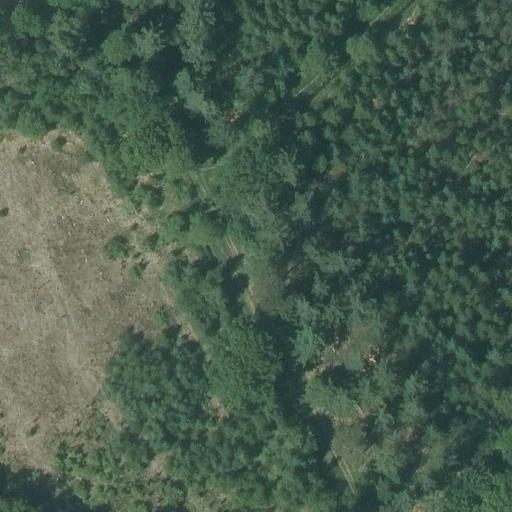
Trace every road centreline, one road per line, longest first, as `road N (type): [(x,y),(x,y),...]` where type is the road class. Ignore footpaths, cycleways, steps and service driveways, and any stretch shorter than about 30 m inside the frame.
road 1 (track): [(362,511),(104,0)]
road 2 (track): [(389,0),(322,69),(195,175)]
